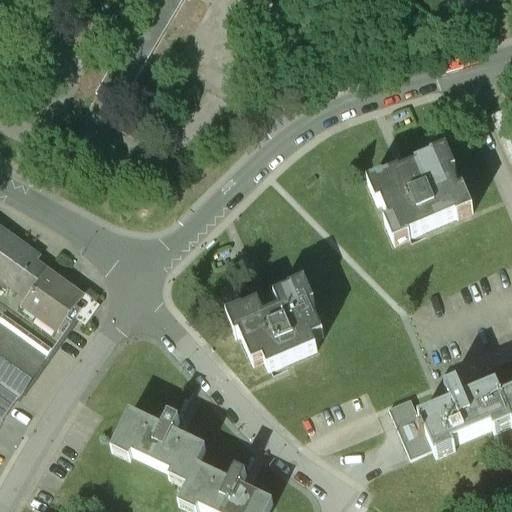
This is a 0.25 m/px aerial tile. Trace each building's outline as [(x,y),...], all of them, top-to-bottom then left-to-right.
[(125,46),(99,90),(113,99),(106,109),(109,111),(115,100),(123,105),(186,0),(152,0),(148,7),(125,46)] [(511,113),(510,109),(490,118),(511,168),(511,113)] [(431,162),(385,182),(384,181),(368,188),(377,210),(382,208),(389,225),(385,227),(394,249),(410,242),(409,241),(456,220),(457,222),(473,215),(463,193),(462,194),(455,176),(456,176),(447,154),(431,161),(431,162)] [(40,261),(0,232),(0,281),(29,302),(24,310),(60,336),(72,319),(76,322),(91,301),(72,287),(69,291),(36,267),(40,261)] [(291,295),(245,315),(244,313),(227,320),(236,342),(240,340),(253,371),(264,366),(268,375),(317,355),(313,346),(325,341),(312,310),(316,308),(306,286),(291,293),(291,295)] [(45,364),(0,332),(0,420),(3,423),(45,364)] [(496,391),(463,405),(457,391),(446,395),(452,410),(419,424),(433,456),(436,462),(454,454),(452,450),(491,433),(493,437),(511,429),(511,428),(501,403),(496,391)] [(511,398),(501,403),(511,428),(511,398)] [(419,424),(411,406),(390,416),(411,465),(433,456),(419,424)] [(180,426),(169,420),(163,433),(131,418),(113,456),(131,465),(133,460),(171,478),(169,483),(188,492),(197,472),(206,454),(174,439),(180,426)] [(230,488),(197,472),(188,492),(179,510),(182,511),(271,511),(273,509),(240,493),(247,480),(236,475),(230,488)]
